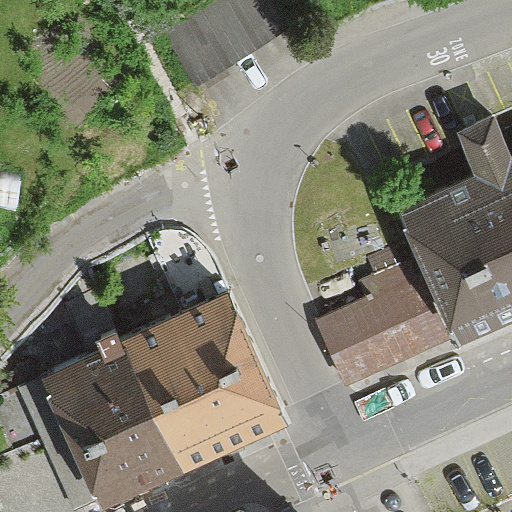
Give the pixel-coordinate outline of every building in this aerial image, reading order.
[(286,0),(214,0),(161,33),(196,89),(301,24),(286,0)] [(476,179),(402,213),(412,236),(420,254),(457,334),(462,345),(495,330),(511,322),(511,157),(494,118),(455,135),(476,179)] [(365,297),(318,318),(347,384),(457,334),(420,254),(412,236),(368,256),(375,273),(357,281),(365,297)] [(227,296),(123,341),(182,473),(286,428),(227,296)] [(123,341),(40,378),(94,501),(98,510),(182,473),(123,341)] [(80,511),(78,507),(94,501),(40,378),(15,389),(37,440),(0,455),(0,506),(2,511),(80,511)]
